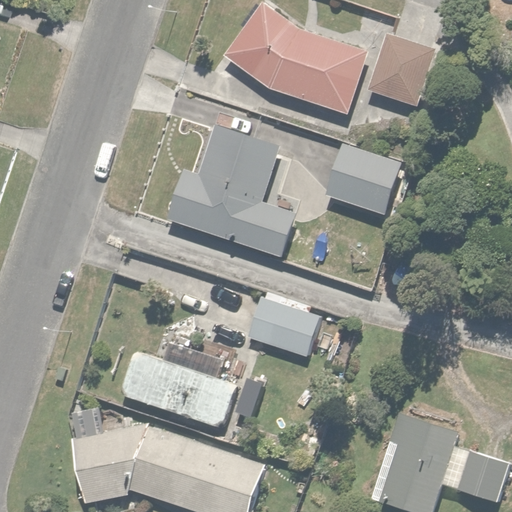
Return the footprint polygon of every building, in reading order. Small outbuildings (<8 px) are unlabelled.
[(309,35),(271,4),(232,61),(277,92),(355,117),(374,56),(309,35)] [(444,56),(395,40),(377,94),(426,110),(444,56)] [(207,177),(193,173),(176,223),(286,260),(302,215),(272,205),(288,156),(222,133),(207,177)] [(411,167),(352,149),(337,199),(396,217),(411,167)] [(279,302),(267,299),(253,341),(313,362),(328,319),(303,310),(305,303),(282,295),(279,302)] [(369,336),(345,327),(332,364),(356,373),(369,336)] [(140,353),(126,397),(223,430),(239,385),(229,382),(235,367),(176,347),(170,364),(140,353)] [(82,443),(92,507),(137,499),(136,494),(189,511),(257,511),(272,467),(154,428),(110,437),(107,412),(81,416),(85,442),(82,443)] [(465,437),(404,420),(380,503),(409,511),(440,511),(447,488),(504,505),(511,477),(511,464),(461,450),(465,437)]
